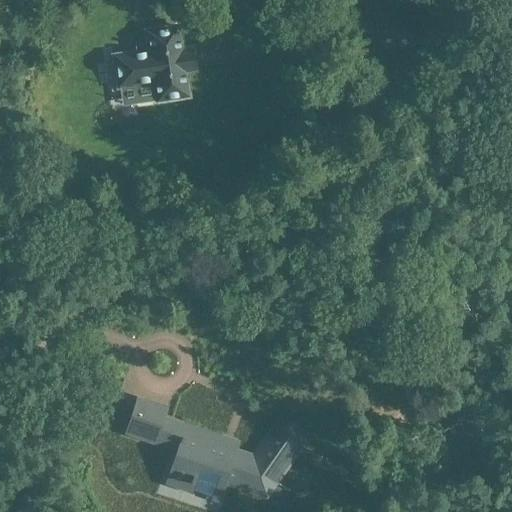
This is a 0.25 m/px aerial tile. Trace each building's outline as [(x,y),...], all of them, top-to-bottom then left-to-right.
[(428,34),(433,8),(399,2),(395,28),(428,34)] [(178,27),(146,31),(149,51),(113,56),(118,88),(133,86),(135,102),(156,99),(157,102),(188,97),(185,72),(182,51),(178,27)] [(221,74),(228,92),(238,88),(230,70),(221,74)] [(139,401),(129,431),(181,449),(169,482),(205,494),(211,476),(265,494),(306,437),(281,419),(254,458),(220,447),(223,440),(161,419),(164,410),(139,401)] [(456,407),(439,421),(461,447),(478,433),(456,407)] [(446,470),(431,455),(412,475),(427,490),(446,470)]
